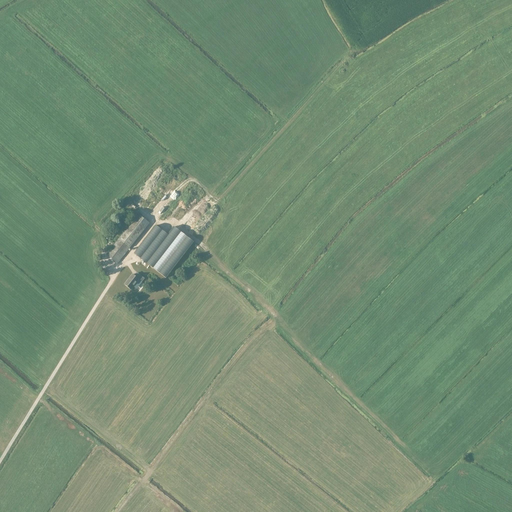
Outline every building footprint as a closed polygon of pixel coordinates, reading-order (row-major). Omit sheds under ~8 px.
[(147,206),(156,195),(162,199),(177,179),(173,176),(164,188),(158,183),(147,199),(145,197),(142,201),(144,202),(146,200),(148,201),(145,205),(147,206)] [(186,209),(198,197),(190,188),(168,211),(175,218),(185,207),(186,209)] [(164,204),(165,205),(177,191),(174,189),(164,200),(166,202),(164,204)] [(180,216),(183,219),(196,207),(194,204),(180,216)] [(138,215),(106,255),(117,264),(149,223),(138,215)] [(106,233),(110,237),(118,229),(124,222),(120,218),(106,233)] [(168,235),(156,226),(134,254),(166,278),(193,242),(174,227),(168,235)] [(124,285),(131,290),(139,280),(141,282),(144,279),(137,273),(134,276),(132,274),(124,285)] [(153,283),(152,285),(147,291),(153,296),(159,288),(153,283)]
